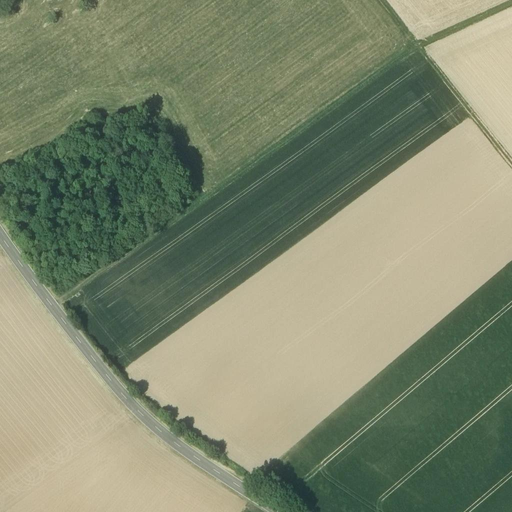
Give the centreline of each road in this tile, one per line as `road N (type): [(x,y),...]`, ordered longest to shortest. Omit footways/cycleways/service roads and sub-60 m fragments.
road 1 (track): [(52,307),(416,47),(511,3)]
road 2 (residential): [(0,232),(129,402),(176,446),(275,511)]
road 3 (track): [(380,0),(511,162)]
